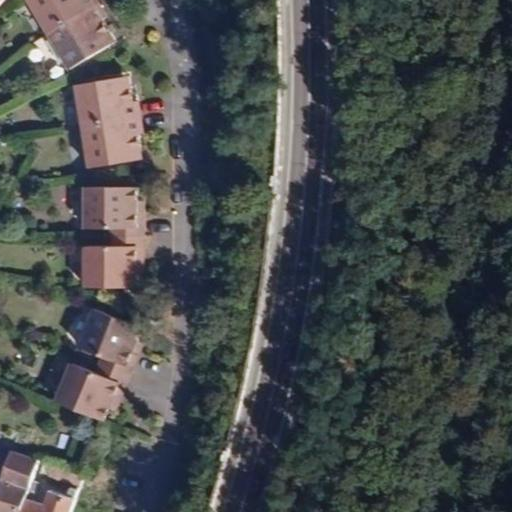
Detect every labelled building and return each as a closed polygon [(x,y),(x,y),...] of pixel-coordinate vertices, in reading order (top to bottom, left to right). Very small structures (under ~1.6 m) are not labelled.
[(28,0),(50,34),(98,5),(95,0),(28,0)] [(111,34),(103,19),(106,18),(98,5),(50,34),(72,69),(110,46),(106,37),(111,34)] [(116,42),(111,34),(106,37),(110,46),(116,42)] [(131,86),(129,75),(122,77),(123,87),(131,86)] [(140,118),(138,101),(133,101),(131,86),(123,87),(122,77),(77,84),(84,127),(140,118)] [(141,150),(139,133),(143,132),(140,118),(84,127),(91,168),(135,160),(134,151),(141,150)] [(143,159),(141,150),(134,151),(135,160),(143,159)] [(137,213),(137,201),(137,188),(87,188),(87,228),(112,229),(112,238),(143,238),(144,213),(137,213)] [(144,262),(143,238),(112,238),(112,247),(87,247),(88,287),(138,287),(138,275),(137,262),(144,262)] [(133,351),(138,340),(142,329),(96,310),(80,347),(104,356),(100,367),(128,379),(139,354),(133,351)] [(139,354),(143,343),(138,340),(133,351),(139,354)] [(119,402),(128,379),(100,367),(97,374),(74,364),(57,402),(105,421),(109,410),(113,400),(119,402)] [(115,412),(119,402),(113,400),(109,410),(115,412)] [(0,474),(5,476),(14,450),(0,445),(0,474)] [(69,511),(74,500),(68,498),(51,491),(46,506),(24,498),(39,458),(14,450),(5,476),(0,488),(0,511),(69,511)] [(80,487),(85,473),(46,460),(41,475),(80,487)] [(74,500),(78,490),(71,488),(68,498),(74,500)]
